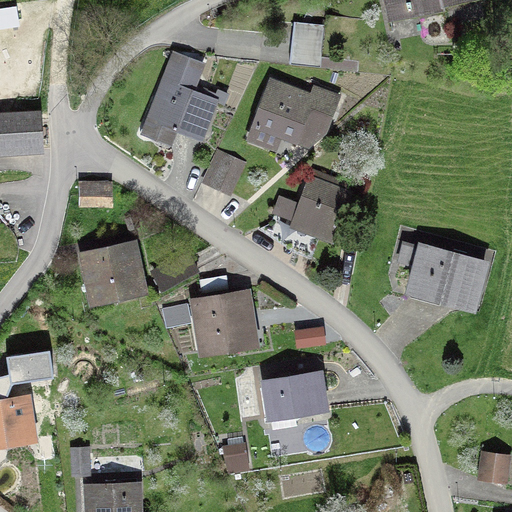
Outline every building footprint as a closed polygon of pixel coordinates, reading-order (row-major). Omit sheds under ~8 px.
[(374,0),(379,23),(480,4),(479,0),(374,0)] [(194,69),(165,57),(132,138),(161,150),(167,135),(194,146),(213,101),(186,90),(194,69)] [(302,94),(266,77),(240,130),(295,156),(322,136),(340,99),(307,83),(302,94)] [(0,145),(42,142),(40,110),(0,112),(0,145)] [(240,166),(216,154),(200,185),(224,197),(240,166)] [(342,186),(305,172),(282,229),(319,244),(342,186)] [(129,243),(73,254),(83,307),(139,296),(129,243)] [(482,266),(399,245),(386,296),(469,317),(482,266)] [(243,292),(196,301),(204,347),(251,338),(243,292)] [(319,370),(264,380),(271,416),(325,407),(319,370)] [(26,395),(0,399),(0,439),(33,434),(26,395)] [(504,458),(476,456),(473,483),(501,486),(504,458)] [(139,511),(138,484),(91,486),(91,511),(139,511)]
